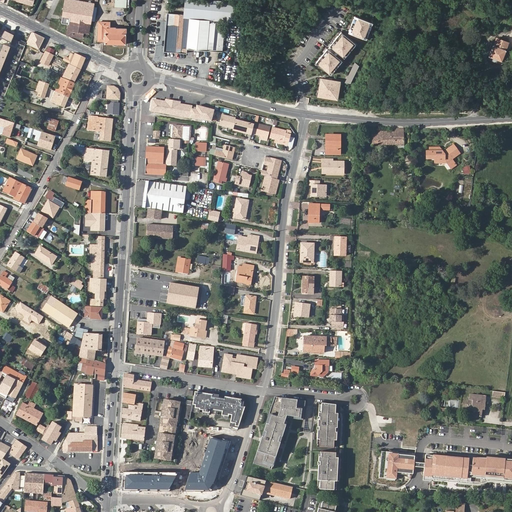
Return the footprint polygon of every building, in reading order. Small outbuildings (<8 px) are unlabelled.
[(205,3),(197,0),(184,0),(183,14),(183,17),(203,19),(205,3)] [(235,22),(237,1),(221,0),(197,0),(205,3),(203,19),(209,19),(207,49),(233,52),(235,25),(223,24),(223,21),(235,22)] [(451,5),(443,1),(440,8),(448,12),(451,5)] [(62,20),(66,20),(70,11),(72,3),(65,2),(62,20)] [(70,11),(66,20),(69,21),(67,34),(66,35),(71,36),(83,38),(86,23),(91,24),(94,7),(74,4),(72,3),(70,11)] [(200,34),(203,19),(183,17),(183,14),(167,13),(163,52),(186,54),(186,48),(199,49),(200,34)] [(374,24),(357,16),(350,33),(368,40),(374,24)] [(199,49),(207,49),(209,19),(203,19),(200,34),(199,49)] [(110,22),(99,21),(98,41),(104,41),(104,43),(126,44),(127,28),(116,28),(116,27),(110,27),(110,22)] [(0,36),(11,43),(14,37),(0,29),(0,36)] [(358,44),(343,32),(332,45),(346,57),(358,44)] [(44,39),(31,33),(27,42),(28,43),(28,44),(39,49),(44,39)] [(488,56),(502,61),(509,42),(496,36),(488,56)] [(0,71),(10,47),(3,44),(0,51),(0,71)] [(344,61),(329,49),(318,63),(332,75),(344,61)] [(53,55),(46,52),(41,62),(48,65),(53,55)] [(85,58),(75,53),(74,54),(72,59),(69,58),(65,56),(63,60),(81,69),(85,58)] [(63,76),(74,82),(80,70),(69,65),(63,76)] [(55,92),(68,97),(74,84),(61,78),(55,92)] [(341,82),(322,79),(320,96),(338,99),(341,82)] [(47,88),(38,85),(36,91),(39,92),(38,96),(44,98),(47,88)] [(107,98),(106,114),(118,115),(119,103),(118,102),(119,99),(120,95),(118,92),(116,90),(114,88),(113,87),(111,86),(111,85),(107,85),(106,98),(107,98)] [(64,107),(68,97),(55,92),(51,102),(64,107)] [(12,109),(15,102),(8,99),(0,116),(8,119),(12,109)] [(153,100),(151,110),(180,115),(182,104),(179,104),(166,102),(153,100)] [(192,106),(182,104),(180,115),(190,117),(190,115),(191,109),(192,106)] [(206,111),(207,108),(198,106),(198,107),(196,107),(196,110),(191,109),(190,115),(193,115),(193,118),(203,119),(204,111),(206,111)] [(203,119),(212,121),(212,120),(213,116),(215,110),(207,108),(206,111),(204,111),(203,119)] [(235,119),(235,117),(221,114),(219,122),(218,124),(232,128),(235,119)] [(110,141),(113,119),(98,118),(98,116),(89,116),(88,130),(101,132),(100,140),(110,141)] [(47,120),(50,121),(48,129),(55,131),(58,121),(48,118),(47,120)] [(235,119),(232,128),(232,130),(251,135),(251,133),(254,124),(235,119)] [(269,127),(254,123),(254,124),(251,133),(267,137),(269,127)] [(190,140),(191,126),(173,126),(171,126),(170,127),(170,136),(171,137),(172,138),(172,139),(182,140),(190,140)] [(287,131),(272,128),(270,138),(284,142),(284,144),(289,145),(292,135),(286,134),(287,131)] [(403,128),(393,128),(393,129),(391,129),(391,130),(377,131),(377,134),(372,134),(371,144),(404,144),(403,128)] [(42,132),(40,141),(38,146),(50,150),(55,136),(42,132)] [(329,137),(329,142),(332,142),(332,156),(342,156),(343,137),(329,137)] [(172,139),(169,139),(169,148),(168,147),(167,165),(177,166),(178,150),(182,150),(182,140),(172,139)] [(143,143),(142,173),(166,174),(166,165),(167,165),(168,147),(157,147),(157,144),(143,143)] [(206,143),(200,143),(196,143),(196,151),(206,152),(206,143)] [(454,144),(445,151),(443,151),(440,147),(430,147),(430,151),(430,158),(435,159),(435,163),(445,162),(445,161),(449,161),(452,159),(460,153),(454,144)] [(223,158),(233,160),(237,148),(227,145),(225,152),(218,150),(217,156),(223,158)] [(101,165),(108,166),(109,151),(86,148),(85,153),(92,154),(92,161),(101,162),(101,165)] [(21,149),(17,158),(32,165),(37,156),(21,149)] [(106,177),(108,166),(101,165),(101,162),(92,161),(92,154),(85,153),(85,161),(92,163),(91,175),(106,177)] [(200,157),(196,157),(195,157),(195,166),(205,166),(206,157),(205,157),(203,157),(200,157)] [(277,174),(281,161),(281,160),(271,157),(267,171),(266,176),(276,179),(277,174)] [(448,163),(452,168),(456,164),(452,159),(449,161),(448,163)] [(328,169),(328,175),(345,176),(346,164),(334,164),(334,161),(324,161),(324,169),(328,169)] [(228,179),(226,178),(230,165),(220,162),(215,180),(227,183),(228,179)] [(242,178),(237,177),(235,185),(240,186),(240,184),(246,185),(245,187),(250,188),(253,177),(247,176),(247,174),(243,173),(242,178)] [(275,194),(279,180),(276,179),(266,176),(262,191),(275,194)] [(79,190),(82,182),(69,177),(66,186),(79,190)] [(14,198),(25,203),(32,188),(10,178),(8,182),(5,181),(2,188),(4,190),(3,191),(15,197),(14,198)] [(186,186),(149,181),(145,209),(148,209),(162,211),(183,213),(186,186)] [(319,196),(328,197),(329,187),(321,187),(321,183),(312,182),(312,187),(314,187),(313,198),(319,198),(319,196)] [(85,213),(105,214),(106,192),(91,191),(91,197),(91,201),(86,200),(85,213)] [(233,217),(245,220),(248,200),(237,198),(233,217)] [(48,206),(44,212),(53,217),(59,207),(49,200),(46,205),(48,206)] [(321,212),(322,206),(311,206),(310,225),(321,225),(321,212)] [(162,211),(148,209),(147,218),(161,219),(162,211)] [(218,213),(210,211),(208,220),(216,221),(218,213)] [(105,232),(105,214),(85,213),(85,226),(91,226),(91,231),(105,232)] [(37,217),(33,223),(42,228),(48,218),(40,214),(38,218),(37,217)] [(33,222),(28,232),(38,238),(44,229),(33,222)] [(234,235),(236,225),(225,223),(224,233),(234,235)] [(146,237),(172,239),(173,229),(173,226),(147,224),(146,237)] [(259,236),(248,234),(247,238),(242,237),(241,242),(237,244),(236,250),(242,250),(256,253),(257,247),(258,242),(259,236)] [(104,264),(105,237),(98,236),(97,240),(98,240),(98,245),(90,245),(90,252),(99,253),(99,263),(104,264)] [(347,255),(347,248),(347,240),(337,240),(336,258),(346,258),(347,255)] [(304,255),(301,255),(301,264),(314,265),(315,246),(304,245),(304,255)] [(40,247),(35,255),(51,265),(56,256),(40,247)] [(104,279),(104,264),(99,263),(99,253),(90,252),(90,256),(91,256),(91,259),(92,259),(94,259),(94,269),(94,275),(91,275),(91,278),(104,279)] [(19,266),(24,258),(15,253),(7,265),(20,273),(23,269),(19,266)] [(223,254),(223,258),(222,270),(230,270),(231,259),(233,259),(234,256),(223,254)] [(181,258),(179,272),(188,274),(189,272),(191,259),(181,258)] [(236,282),(250,284),(253,266),(247,264),(247,263),(244,262),(243,264),(243,263),(240,275),(237,275),(236,282)] [(4,271),(0,277),(0,285),(12,293),(15,288),(10,285),(15,278),(10,275),(8,278),(5,277),(7,273),(4,271)] [(330,289),(341,290),(342,273),(331,273),(330,289)] [(103,299),(105,279),(104,279),(91,278),(90,289),(96,290),(96,293),(95,299),(91,299),(90,306),(103,306),(103,300),(103,299)] [(72,279),(69,283),(78,289),(81,284),(72,279)] [(314,280),(303,279),(302,295),(313,296),(314,280)] [(234,294),(235,287),(231,286),(231,281),(225,280),(224,293),(234,294)] [(200,287),(172,282),(168,304),(196,309),(200,287)] [(38,288),(47,294),(50,289),(41,283),(38,288)] [(52,290),(50,294),(62,300),(64,296),(52,290)] [(0,310),(3,312),(9,301),(0,295),(0,310)] [(244,313),(254,314),(256,297),(246,296),(244,313)] [(43,310),(68,328),(77,315),(52,297),(43,310)] [(44,317),(20,302),(15,309),(39,325),(44,317)] [(299,315),(298,319),(308,320),(310,306),(296,305),(295,314),(299,315)] [(86,317),(101,319),(102,308),(92,307),(85,306),(85,309),(86,309),(86,311),(86,317)] [(341,311),(330,311),(330,324),(331,324),(331,330),(343,331),(344,325),(340,324),(341,311)] [(190,336),(204,338),(205,331),(206,322),(196,320),(195,328),(191,327),(190,336)] [(137,334),(151,335),(151,329),(154,329),(155,324),(152,324),(152,323),(139,322),(138,322),(137,334)] [(247,323),(244,346),(254,348),(255,343),(254,343),(256,325),(247,323)] [(9,342),(13,337),(7,333),(3,339),(9,342)] [(101,351),(103,334),(84,334),(82,342),(81,347),(81,349),(96,351),(101,351)] [(81,347),(82,342),(72,336),(66,348),(71,352),(75,344),(81,347)] [(331,337),(304,336),(303,352),(324,353),(324,346),(331,346),(331,338),(331,337)] [(164,341),(138,338),(135,353),(162,357),(164,341)] [(46,347),(35,340),(28,349),(40,357),(46,347)] [(170,358),(174,341),(171,341),(170,345),(169,345),(168,346),(169,347),(166,356),(170,358)] [(180,350),(182,342),(181,342),(174,341),(170,358),(181,361),(184,351),(180,350)] [(195,345),(189,344),(186,359),(193,360),(195,345)] [(198,366),(211,367),(213,348),(200,347),(200,348),(199,348),(198,352),(200,352),(198,366)] [(34,365),(17,354),(14,359),(31,370),(34,365)] [(256,369),(257,359),(237,356),(237,360),(231,360),(231,356),(224,355),(221,371),(237,374),(237,376),(251,378),(252,369),(256,369)] [(105,363),(103,362),(94,360),(79,356),(74,369),(85,371),(98,374),(98,379),(103,380),(105,363)] [(320,375),(322,378),(324,379),(328,375),(328,368),(329,368),(329,363),(322,363),(322,364),(320,364),(320,363),(315,363),(315,368),(317,368),(317,371),(314,373),(313,372),(310,375),(310,378),(316,378),(318,376),(320,375)] [(0,391),(15,399),(26,376),(25,376),(21,374),(5,366),(0,375),(0,378),(4,380),(1,386),(0,388),(0,391)] [(127,381),(126,388),(150,392),(152,382),(133,379),(134,375),(124,373),(124,381),(127,381)] [(33,382),(25,396),(33,400),(40,386),(33,382)] [(76,400),(92,401),(93,385),(77,384),(76,400)] [(0,394),(13,401),(15,399),(0,391),(0,394)] [(242,399),(195,391),(191,414),(231,421),(230,426),(231,428),(237,429),(242,399)] [(123,392),(123,402),(135,405),(136,395),(123,392)] [(274,397),(253,463),(271,469),(286,424),(284,424),(286,416),(293,417),(293,419),(298,420),(298,417),(303,418),(305,401),(274,397)] [(160,431),(158,431),(157,439),(155,439),(154,449),(156,449),(155,457),(170,459),(171,451),(173,452),(174,442),(173,442),(174,434),(175,434),(176,425),(175,425),(176,418),(177,418),(179,408),(177,408),(178,401),(163,399),(162,406),(160,406),(158,416),(160,416),(159,424),(161,424),(160,431)] [(91,417),(92,401),(76,400),(75,411),(73,411),(68,411),(68,419),(74,419),(75,419),(75,416),(91,417)] [(185,404),(183,419),(189,420),(192,401),(187,400),(186,404),(185,404)] [(486,401),(472,400),(471,411),(469,411),(469,415),(466,414),(466,419),(479,420),(479,417),(481,417),(482,412),(482,409),(485,409),(486,401)] [(22,402),(16,414),(37,425),(43,413),(33,408),(35,404),(30,401),(28,405),(22,402)] [(318,407),(317,439),(319,439),(319,447),(333,448),(334,440),(336,440),(338,414),(335,413),(335,405),(321,403),(321,407),(318,407)] [(134,408),(132,420),(140,421),(143,405),(139,404),(138,407),(134,406),(134,408)] [(122,408),(122,418),(132,420),(134,408),(134,406),(128,405),(128,409),(122,408)] [(284,424),(286,424),(288,418),(293,419),(293,417),(286,416),(284,424)] [(46,428),(45,429),(56,435),(58,431),(61,426),(52,421),(50,425),(48,424),(46,428)] [(121,438),(132,439),(133,430),(137,430),(138,426),(138,425),(132,424),(123,423),(121,438)] [(36,430),(42,433),(45,429),(46,428),(39,424),(36,430)] [(132,439),(144,441),(146,427),(138,426),(137,430),(133,430),(132,439)] [(63,445),(63,451),(92,451),(92,450),(97,450),(97,427),(85,427),(85,433),(69,433),(69,439),(67,439),(63,445)] [(45,429),(42,433),(45,435),(42,439),(50,444),(53,439),(56,435),(45,429)] [(503,440),(503,431),(489,430),(488,439),(503,440)] [(230,442),(211,437),(199,472),(190,472),(185,490),(209,490),(216,483),(230,442)] [(26,447),(16,440),(8,453),(18,459),(26,447)] [(318,457),(317,480),(320,480),(319,489),(327,490),(328,481),(330,481),(331,457),(329,457),(329,452),(321,452),(321,457),(318,457)] [(473,472),(474,458),(436,455),(435,473),(477,477),(478,472),(473,472)] [(1,472),(2,473),(8,464),(3,460),(0,463),(0,473),(0,474),(1,472)] [(19,473),(15,472),(9,479),(7,481),(0,490),(0,502),(2,503),(10,492),(12,489),(14,490),(18,490),(18,486),(19,473)] [(178,473),(123,472),(123,490),(168,490),(178,473)] [(44,482),(44,474),(25,473),(23,491),(43,491),(43,484),(44,482)] [(53,475),(44,474),(44,482),(52,483),(52,485),(54,485),(62,486),(63,477),(53,477),(53,475)] [(63,476),(63,477),(62,486),(62,489),(62,495),(62,499),(51,498),(51,499),(51,505),(61,506),(62,503),(68,501),(70,508),(65,510),(66,511),(80,511),(76,499),(70,481),(63,476)] [(292,487),(245,476),(240,494),(258,499),(261,492),(289,498),(292,487)] [(62,489),(62,486),(54,485),(53,494),(57,494),(58,489),(62,489)] [(318,508),(316,511),(334,511),(336,504),(322,501),(320,509),(318,508)] [(26,502),(25,511),(34,511),(45,511),(47,503),(26,502)] [(446,510),(445,511),(463,511),(465,503),(457,502),(456,510),(446,510)]
